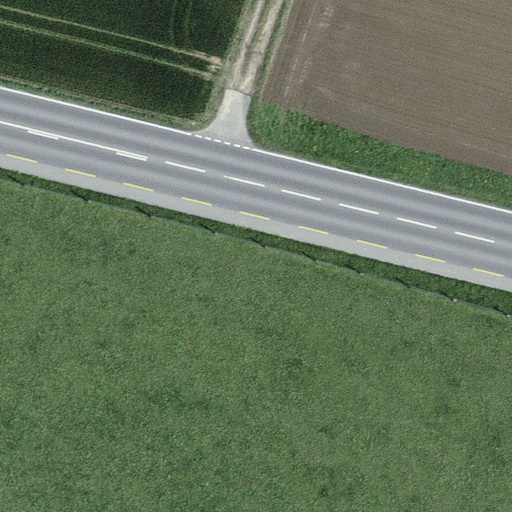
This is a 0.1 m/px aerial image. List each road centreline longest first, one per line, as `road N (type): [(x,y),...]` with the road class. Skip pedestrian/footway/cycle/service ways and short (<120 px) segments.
road 1 (secondary): [(511,251),(0,123)]
road 2 (track): [(203,172),(266,0)]
